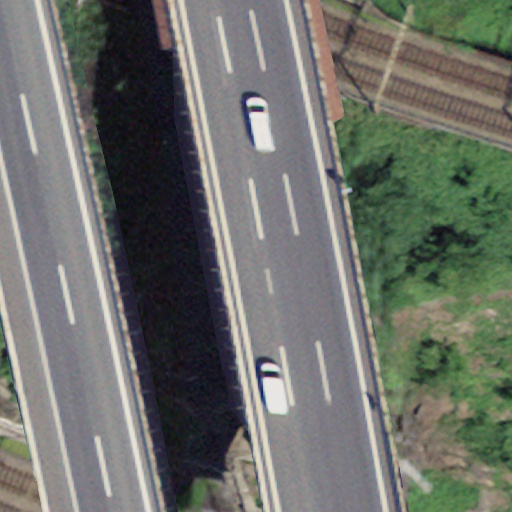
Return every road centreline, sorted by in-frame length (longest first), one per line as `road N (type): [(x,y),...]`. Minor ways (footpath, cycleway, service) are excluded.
road 1 (motorway): [(328,511),(230,0)]
road 2 (motorway): [(0,21),(104,511)]
